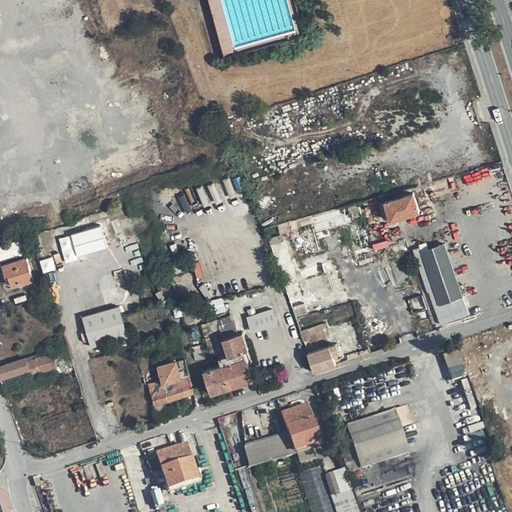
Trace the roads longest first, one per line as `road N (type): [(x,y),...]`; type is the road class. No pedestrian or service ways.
road 1 (unclassified): [(17,473),(511,311)]
road 2 (unknown): [(510,312),(470,209),(380,234)]
road 3 (unknown): [(425,339),(434,374),(426,488),(434,511)]
road 4 (primary): [(466,0),(511,141)]
